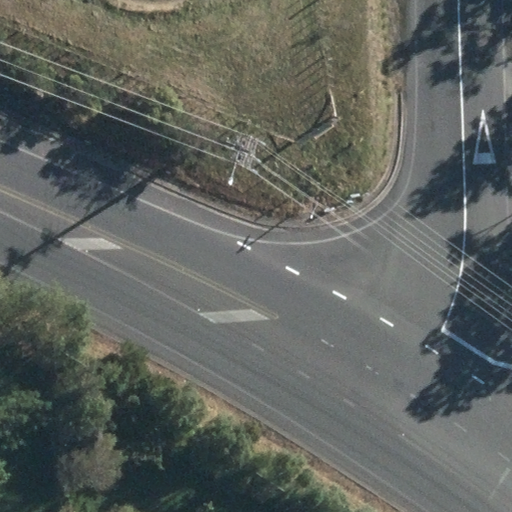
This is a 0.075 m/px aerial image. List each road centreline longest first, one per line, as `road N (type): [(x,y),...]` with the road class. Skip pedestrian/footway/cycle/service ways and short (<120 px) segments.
road 1 (secondary): [(0,189),(256,311),(438,431)]
road 2 (unclassified): [(454,0),(463,229),(438,431)]
